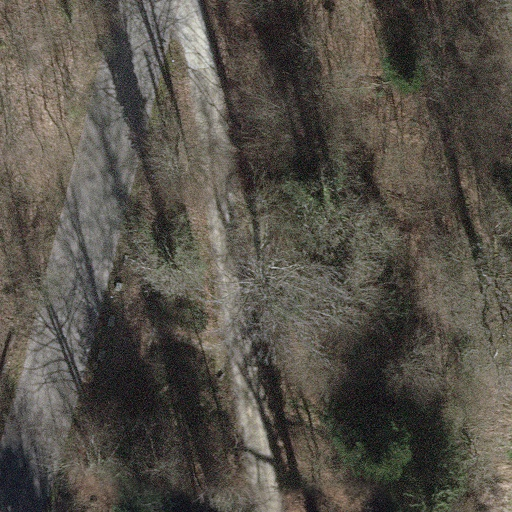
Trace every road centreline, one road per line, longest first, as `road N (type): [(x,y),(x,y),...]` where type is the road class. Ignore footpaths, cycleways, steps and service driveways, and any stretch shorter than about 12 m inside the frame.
road 1 (tertiary): [(25,511),(157,1)]
road 2 (residential): [(157,1),(270,511)]
